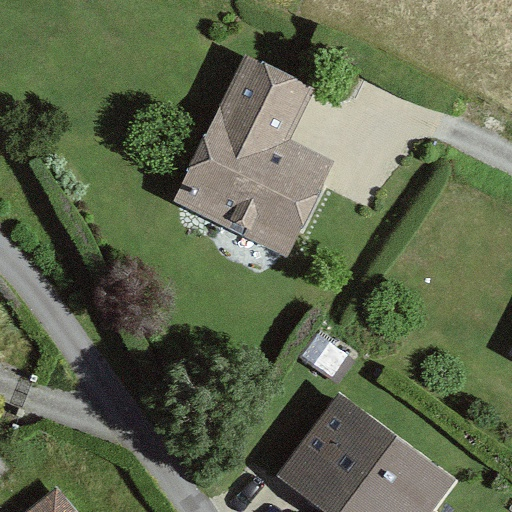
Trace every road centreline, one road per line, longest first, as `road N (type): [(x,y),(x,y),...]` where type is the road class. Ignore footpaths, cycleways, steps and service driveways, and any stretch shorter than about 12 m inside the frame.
road 1 (residential): [(203,511),(30,278),(0,257)]
road 2 (residential): [(511,180),(376,114)]
